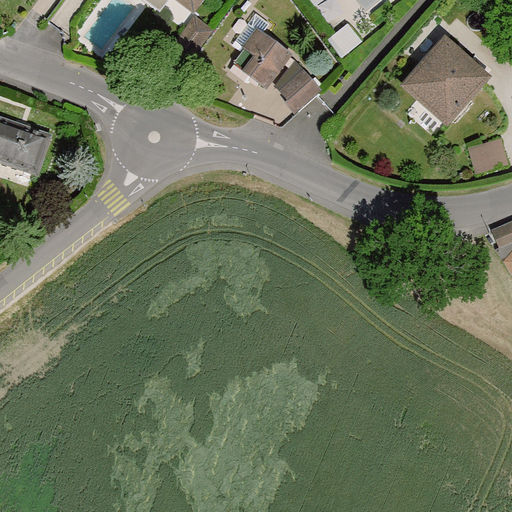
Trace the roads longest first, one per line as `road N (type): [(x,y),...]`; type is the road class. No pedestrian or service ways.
road 1 (residential): [(511,199),(450,213),(405,210),(277,158)]
road 2 (residential): [(277,158),(429,0)]
road 3 (residential): [(0,292),(124,193),(143,166)]
road 4 (residential): [(129,116),(97,93),(0,59)]
